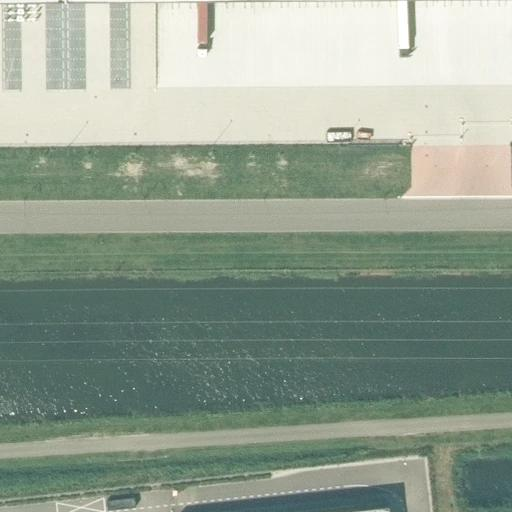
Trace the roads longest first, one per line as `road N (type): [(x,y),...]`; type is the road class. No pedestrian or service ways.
road 1 (unclassified): [(0,451),(511,420)]
road 2 (tertiary): [(0,219),(511,215)]
